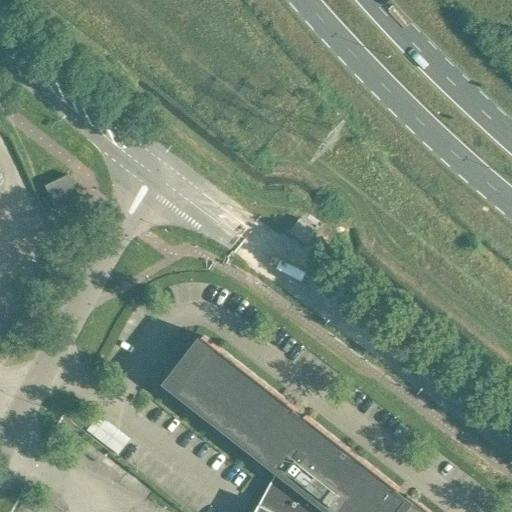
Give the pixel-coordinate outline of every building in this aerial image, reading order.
[(79,199),(67,175),(44,186),(56,210),(79,199)] [(307,245),(317,232),(300,219),(290,232),(307,245)] [(335,511),(397,511),(409,497),(408,495),(407,496),(408,497),(406,499),(396,492),(398,489),(399,490),(400,489),(306,416),(305,417),(306,418),(304,420),(293,412),(295,409),(297,410),(297,409),(204,336),(203,337),(212,344),(180,392),(263,457),(257,465),(253,461),(252,462),(273,479),(279,468),(335,511)] [(97,414),(86,430),(117,452),(128,436),(97,414)] [(429,511),(409,497),(397,511),(335,511),(279,468),(273,479),(255,511),(429,511)]
